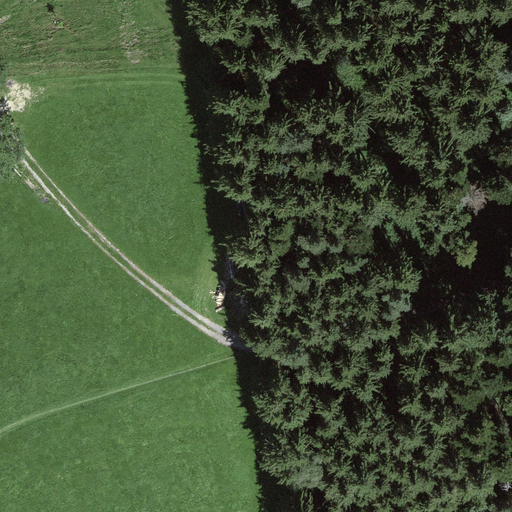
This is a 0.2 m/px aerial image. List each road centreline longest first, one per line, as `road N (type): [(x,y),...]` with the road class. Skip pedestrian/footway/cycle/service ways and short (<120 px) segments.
road 1 (track): [(259,349),(222,338),(168,302),(62,206),(0,136)]
road 2 (track): [(511,289),(259,349)]
